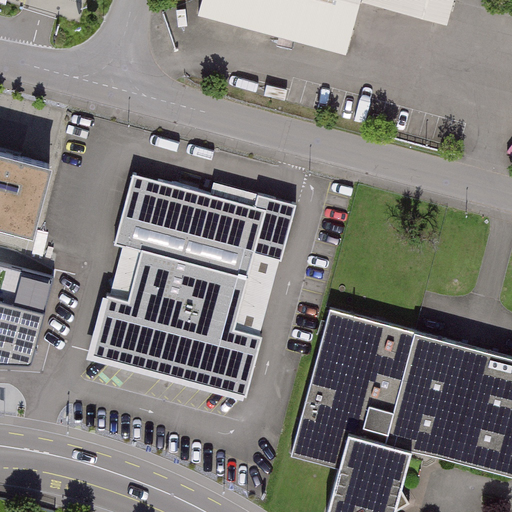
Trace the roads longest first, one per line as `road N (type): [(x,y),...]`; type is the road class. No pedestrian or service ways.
road 1 (residential): [(113,88),(511,190)]
road 2 (primary): [(0,455),(133,486),(194,511)]
